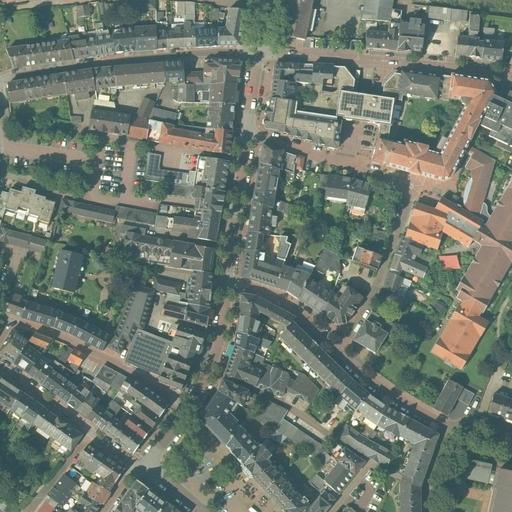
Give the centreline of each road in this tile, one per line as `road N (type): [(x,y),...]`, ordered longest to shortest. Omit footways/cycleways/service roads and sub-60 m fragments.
road 1 (residential): [(338,348),(379,285),(411,186),(246,129)]
road 2 (residential): [(261,48),(0,77)]
road 3 (residential): [(261,48),(511,71)]
road 4 (residential): [(10,320),(195,398)]
road 5 (residential): [(212,373),(290,406),(371,461)]
road 6 (residential): [(338,348),(430,414),(478,420)]
road 7 (residential): [(229,280),(293,307),(338,348)]
